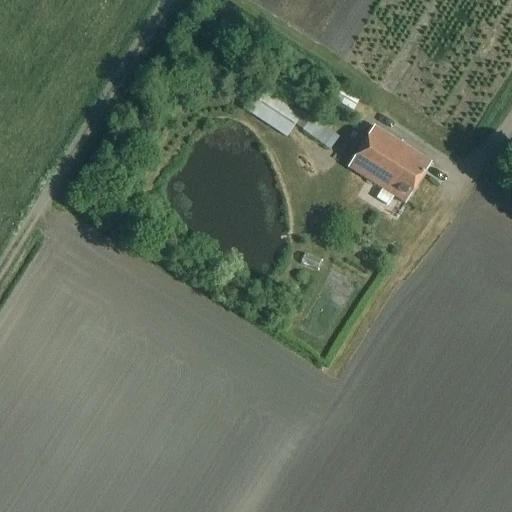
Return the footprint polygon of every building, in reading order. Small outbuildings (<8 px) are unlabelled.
[(287,139),(301,117),(256,89),(243,110),(287,139)] [(357,101),(340,91),(333,101),(351,112),(357,101)] [(306,126),(334,145),(343,133),(315,113),(306,126)] [(405,204),(424,174),(399,158),(405,148),(374,129),(349,169),(405,204)] [(316,271),(320,261),(302,254),(298,264),(316,271)]
